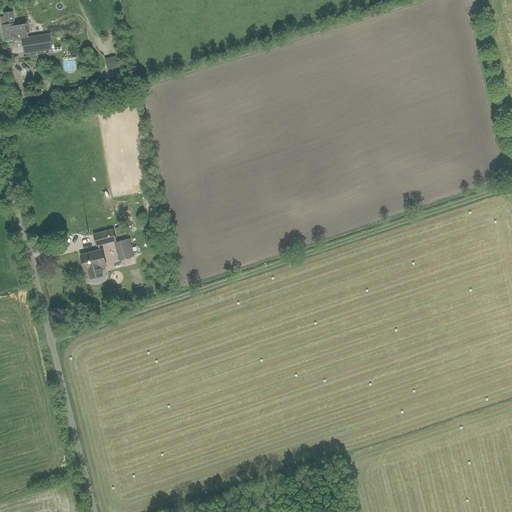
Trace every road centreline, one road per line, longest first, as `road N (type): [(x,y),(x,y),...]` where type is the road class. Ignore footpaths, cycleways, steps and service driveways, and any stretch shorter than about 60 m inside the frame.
road 1 (track): [(49,342),(511,186)]
road 2 (unclassified): [(92,511),(0,145)]
road 3 (track): [(511,181),(471,0)]
